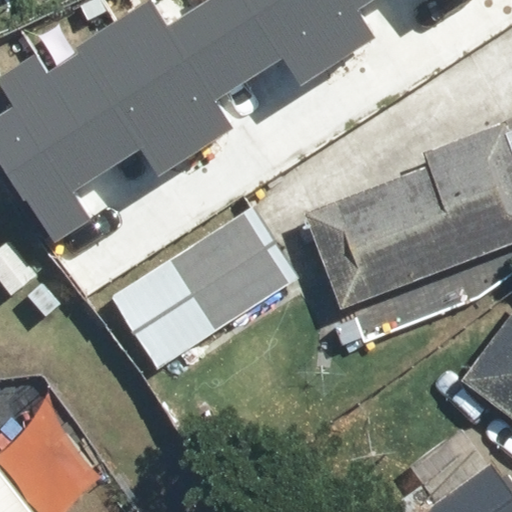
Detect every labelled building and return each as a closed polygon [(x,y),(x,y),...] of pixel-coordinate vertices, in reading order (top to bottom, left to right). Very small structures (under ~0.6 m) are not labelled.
[(19,110),(0,122),(0,171),(55,252),(105,217),(89,193),(140,157),(160,186),(246,128),(229,103),(284,66),(299,89),(377,36),(360,11),(375,0),(195,0),(167,19),(156,3),(47,77),(36,62),(2,85),(19,110)] [(511,128),(308,205),(345,303),(511,240),(511,128)] [(124,294),(170,365),(303,279),(258,208),(124,294)] [(15,235),(0,246),(0,274),(18,298),(31,288),(54,317),(69,305),(46,276),(15,235)] [(511,325),(471,380),(511,409),(511,325)] [(0,511),(42,511),(0,457),(0,511)] [(423,511),(511,511),(511,486),(495,463),(423,511)]
